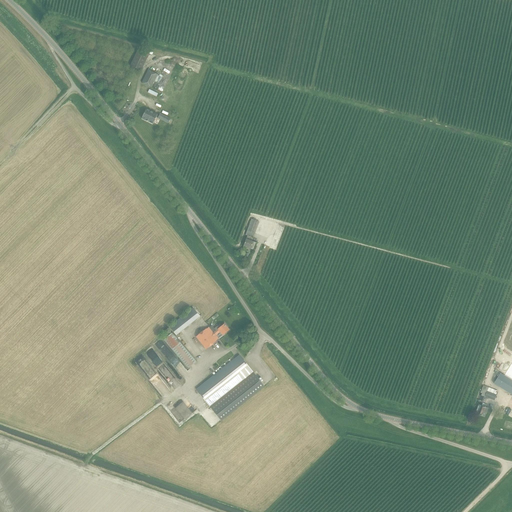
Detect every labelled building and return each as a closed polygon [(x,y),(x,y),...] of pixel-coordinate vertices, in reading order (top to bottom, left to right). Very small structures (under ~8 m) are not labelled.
[(149,53),(139,48),(130,65),(141,70),(149,53)] [(152,87),(158,74),(148,70),(142,83),(152,87)] [(146,109),(141,118),(153,124),(156,117),(168,123),(170,119),(160,113),(159,115),(146,109)] [(269,243),(274,245),(282,222),(265,216),(260,231),(271,236),(269,243)] [(253,249),(255,245),(256,242),(250,240),(253,232),(255,233),(259,222),(251,219),(245,235),(247,236),(246,239),(243,246),(253,249)] [(193,308),(170,327),(176,335),(200,317),(193,308)] [(206,329),(196,337),(206,349),(216,341),(219,338),(216,335),(220,332),(222,335),(225,333),(229,330),(224,324),(222,325),(221,326),(220,324),(216,327),(218,329),(213,332),(209,327),(206,329)] [(173,332),(164,340),(187,369),(197,362),(173,332)] [(139,357),(146,367),(150,364),(148,363),(152,360),(147,352),(139,357)] [(221,420),(264,386),(240,355),(196,389),(221,420)] [(177,385),(184,380),(170,362),(163,366),(177,385)] [(501,373),(494,383),(511,394),(511,362),(504,375),(501,373)] [(494,400),(498,391),(484,386),(481,395),(494,400)] [(193,400),(190,402),(186,398),(180,403),(190,415),(199,407),(193,400)] [(476,410),(474,414),(478,416),(478,414),(484,416),(486,412),(489,413),(491,408),(488,406),(488,408),(486,407),(487,405),(487,404),(482,403),(481,406),(478,404),(476,410)]
